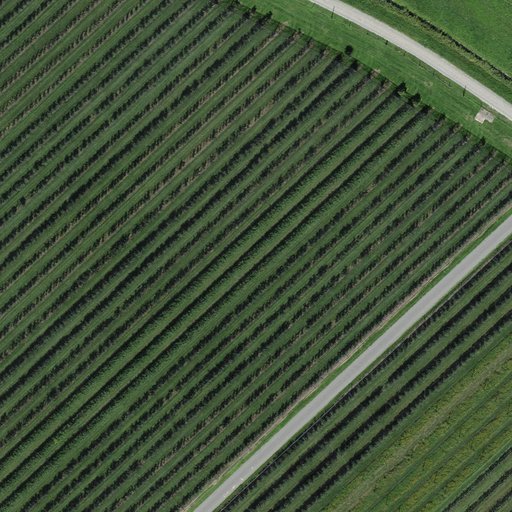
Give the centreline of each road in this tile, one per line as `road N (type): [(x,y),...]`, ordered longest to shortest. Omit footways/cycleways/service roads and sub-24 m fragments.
road 1 (track): [(202,511),(511,223)]
road 2 (track): [(511,115),(397,39),(316,0)]
